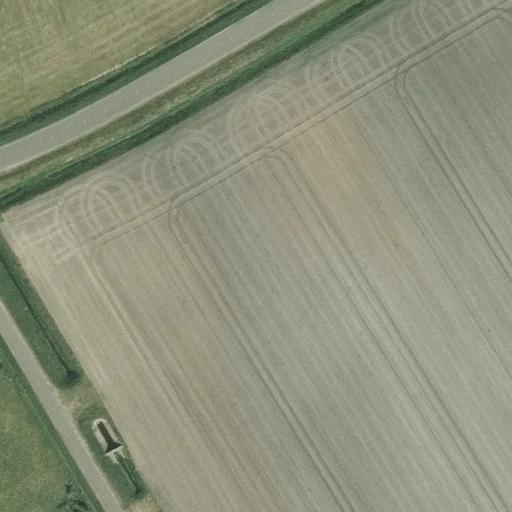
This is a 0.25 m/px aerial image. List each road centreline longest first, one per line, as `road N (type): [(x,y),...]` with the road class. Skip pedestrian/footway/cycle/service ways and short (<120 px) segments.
road 1 (tertiary): [(0,159),(90,118),(297,0)]
road 2 (unclassified): [(114,511),(0,317)]
